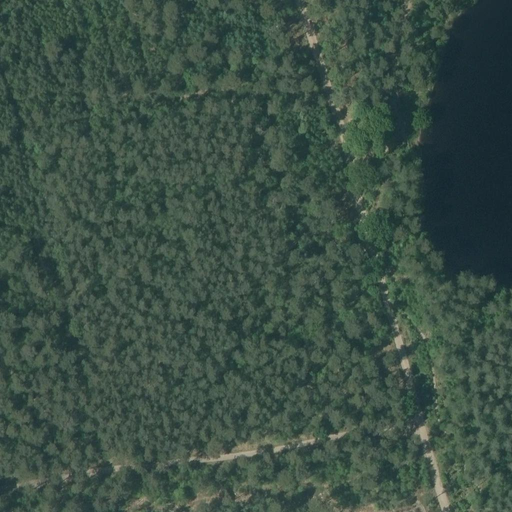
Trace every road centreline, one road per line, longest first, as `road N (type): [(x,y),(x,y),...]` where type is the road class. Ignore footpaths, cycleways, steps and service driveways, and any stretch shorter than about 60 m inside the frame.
road 1 (track): [(297,0),(421,424)]
road 2 (track): [(0,490),(421,424)]
